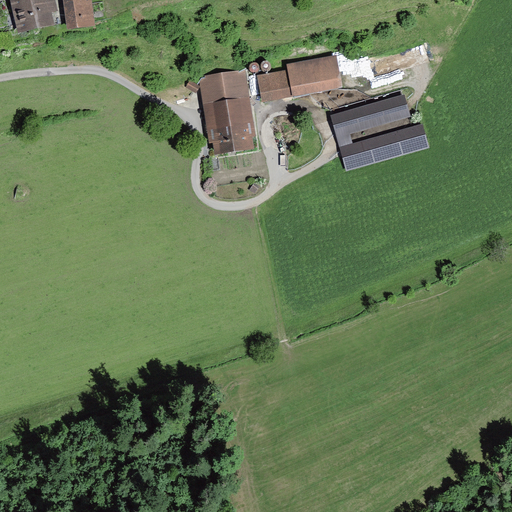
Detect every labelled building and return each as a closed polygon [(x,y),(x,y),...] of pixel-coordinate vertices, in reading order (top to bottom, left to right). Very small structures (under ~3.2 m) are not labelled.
[(40,33),(31,0),(21,0),(10,3),(19,38),(40,33)] [(56,0),(31,0),(40,33),(55,29),(52,16),(60,14),(56,0)] [(63,0),(68,33),(94,29),(90,0),(63,0)] [(289,75),(258,80),(263,106),(343,92),(337,59),(287,68),(289,75)] [(246,75),(199,82),(212,162),(259,155),(246,75)] [(406,99),(330,121),(347,177),(431,152),(424,129),(354,149),(351,138),(412,120),(406,99)]
